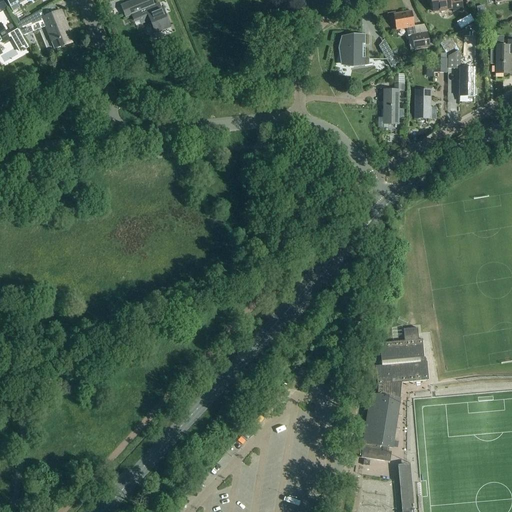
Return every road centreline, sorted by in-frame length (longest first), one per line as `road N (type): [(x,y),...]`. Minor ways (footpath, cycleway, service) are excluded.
road 1 (tertiary): [(329,264),(102,511)]
road 2 (unclassified): [(329,264),(365,298),(331,511)]
road 3 (unclassified): [(114,137),(297,121)]
road 4 (residential): [(369,176),(511,97)]
road 5 (tertiary): [(511,121),(387,203)]
road 6 (residential): [(114,137),(107,64),(82,0)]
